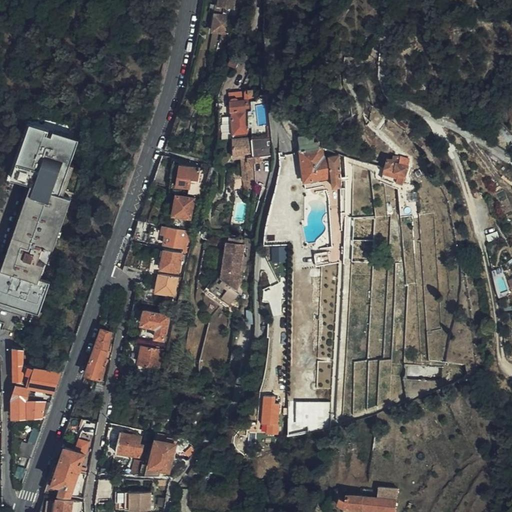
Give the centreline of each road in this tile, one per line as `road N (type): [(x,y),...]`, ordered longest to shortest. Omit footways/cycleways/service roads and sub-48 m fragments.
road 1 (secondary): [(107,275),(169,90),(188,0)]
road 2 (residential): [(107,275),(128,288),(89,511)]
road 3 (secondary): [(26,507),(107,275)]
road 4 (residential): [(26,507),(9,496),(7,484),(0,347)]
road 5 (residential): [(275,125),(267,0)]
